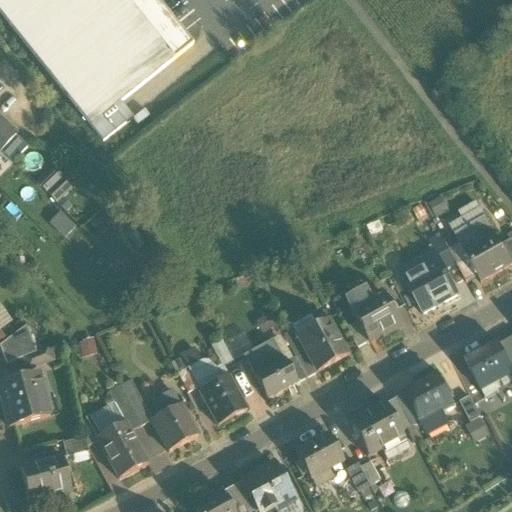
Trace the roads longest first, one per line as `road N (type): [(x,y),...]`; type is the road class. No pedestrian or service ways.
road 1 (residential): [(115,511),(511,303)]
road 2 (track): [(347,0),(488,178)]
